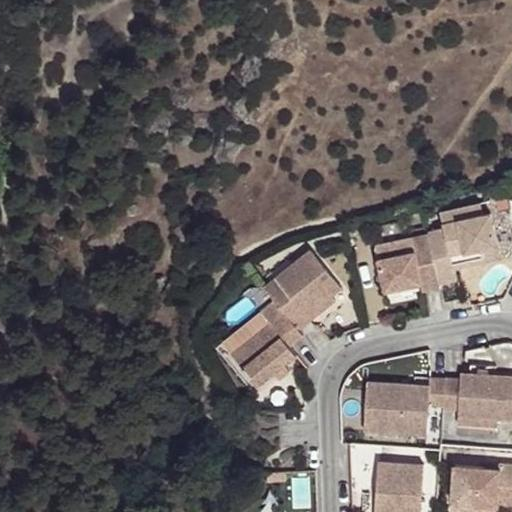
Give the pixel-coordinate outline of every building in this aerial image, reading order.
[(450,227),(435,230),(436,231),(447,283),(463,280),(461,268),(507,258),(497,210),(487,213),(485,204),(447,212),(450,227)] [(430,288),(447,285),(447,283),(436,231),(419,235),(409,238),(412,249),(394,253),(385,256),(390,286),(428,278),(430,288)] [(280,297),(289,309),(304,327),(316,318),(312,313),(337,293),(341,298),(351,290),(316,245),(269,283),(280,297)] [(312,313),(316,318),(341,298),(337,293),(312,313)] [(295,343),(308,333),(304,327),(289,309),(280,297),(266,308),(275,320),(237,350),(263,383),(280,370),(290,362),(302,352),(295,343)] [(295,368),(290,362),(280,370),(284,376),(295,368)] [(476,364),(475,373),(500,375),(501,366),(476,364)] [(466,378),(451,377),(450,401),(449,407),(463,407),(463,415),(504,419),(511,419),(511,375),(500,375),(475,373),(466,372),(466,378)] [(450,401),(451,377),(434,376),(434,383),(372,379),(369,425),(432,430),(434,400),(450,401)] [(504,419),(463,415),(462,422),(504,425),(504,419)] [(425,511),(429,462),(384,459),(381,511),(425,511)] [(487,503),(504,504),(511,504),(511,460),(507,461),(507,467),(491,465),(461,463),(457,500),(487,503)] [(503,511),(504,504),(487,503),(457,500),(457,507),(483,509),(503,511)]
